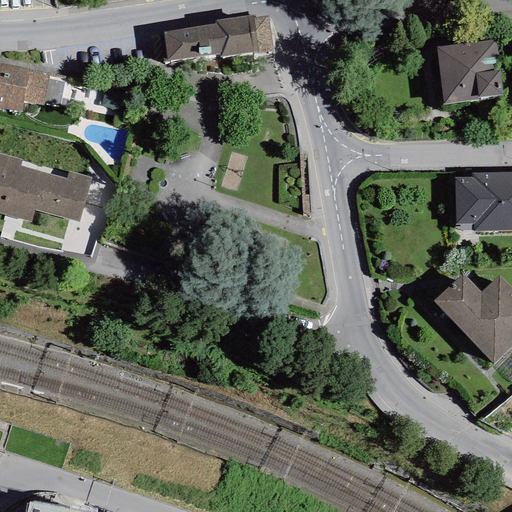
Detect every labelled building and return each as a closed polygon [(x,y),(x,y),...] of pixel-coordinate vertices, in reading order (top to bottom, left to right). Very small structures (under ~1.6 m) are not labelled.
[(164,34),(159,35),(163,60),(220,52),(220,56),(273,49),(270,28),(268,11),(214,18),(214,22),(164,29),(164,34)] [(496,40),(436,47),(442,104),(502,98),(496,40)] [(49,74),(0,63),(0,108),(20,113),(23,101),(42,105),(43,103),(48,80),(49,74)] [(48,80),(43,103),(59,106),(64,83),(48,80)] [(186,101),(181,123),(221,131),(225,109),(186,101)] [(91,178),(0,153),(0,214),(31,222),(34,210),(79,223),(91,178)] [(471,177),(454,178),(455,224),(472,224),(472,232),(511,231),(511,171),(471,173),(471,177)] [(461,274),(432,303),(493,366),(511,347),(511,290),(497,276),(480,293),(461,274)] [(96,511),(97,511),(30,499),(27,511),(96,511)]
